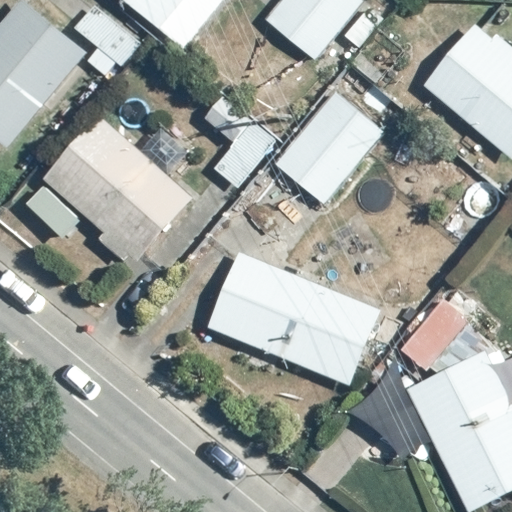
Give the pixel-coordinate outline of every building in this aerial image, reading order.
[(21,0),(19,0),(0,23),(0,143),(7,149),(86,53),(21,0)] [(123,0),(182,49),(223,0),(123,0)] [(366,1),(364,0),(286,0),(269,22),(320,61),(366,1)] [(372,7),(335,55),(378,89),(416,41),(372,7)] [(511,54),(476,24),(423,85),(511,160),(511,159),(511,54)] [(390,131),(341,90),(278,164),(327,205),(390,131)] [(98,114),(42,178),(137,260),(193,197),(98,114)] [(236,187),(280,144),(260,123),(216,166),(236,187)] [(511,201),(501,214),(511,223),(511,201)] [(238,250),(207,327),(350,385),(381,309),(238,250)] [(511,403),(487,351),(407,390),(465,511),(469,511),(511,491),(511,403)]
